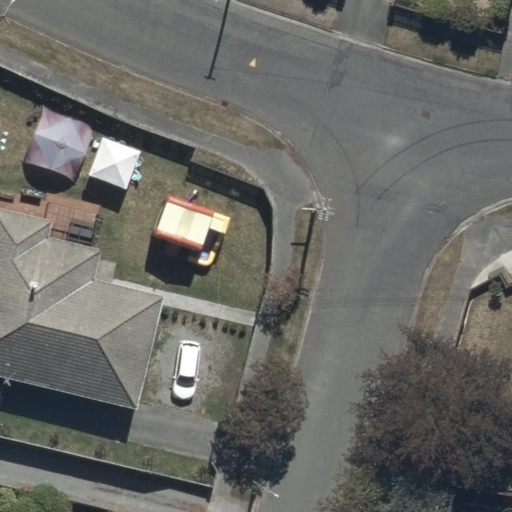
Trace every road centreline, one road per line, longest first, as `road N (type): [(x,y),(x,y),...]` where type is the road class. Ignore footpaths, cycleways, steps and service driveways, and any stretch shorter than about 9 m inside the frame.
road 1 (residential): [(414,119),(311,511)]
road 2 (residential): [(414,119),(91,0)]
